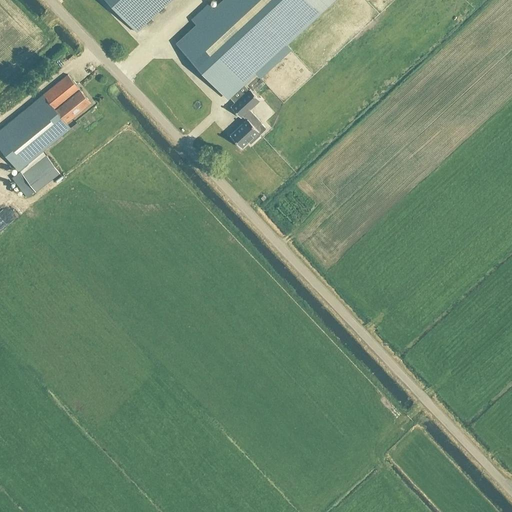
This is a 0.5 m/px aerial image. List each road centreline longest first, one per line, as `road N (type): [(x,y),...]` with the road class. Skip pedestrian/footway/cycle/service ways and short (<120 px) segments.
road 1 (unclassified): [(511,491),(51,0)]
road 2 (unknown): [(120,73),(164,33),(205,74),(221,95),(182,139)]
